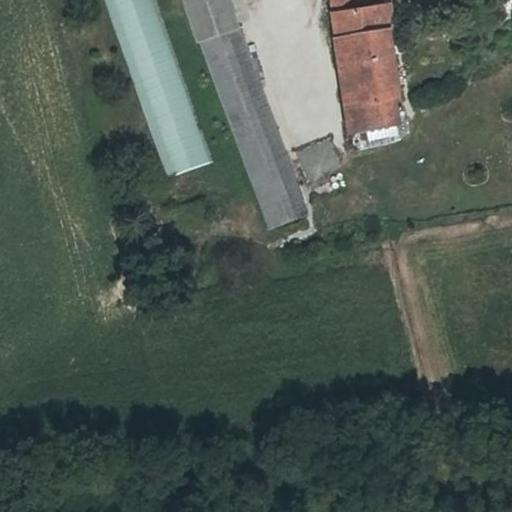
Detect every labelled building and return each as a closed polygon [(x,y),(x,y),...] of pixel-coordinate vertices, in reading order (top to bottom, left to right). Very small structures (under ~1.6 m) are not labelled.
[(162,183),(97,0),(48,0),(119,198),(162,183)] [(213,0),(132,0),(141,26),(177,13),(213,0)] [(279,0),(283,25),(304,24),(300,0),(279,0)] [(177,13),(141,26),(154,60),(189,48),(177,13)] [(347,64),(351,63),(345,32),(285,38),(303,161),(355,153),(353,136),(356,132),(347,64)] [(189,48),(154,60),(226,252),(229,251),(255,242),(189,48)]
